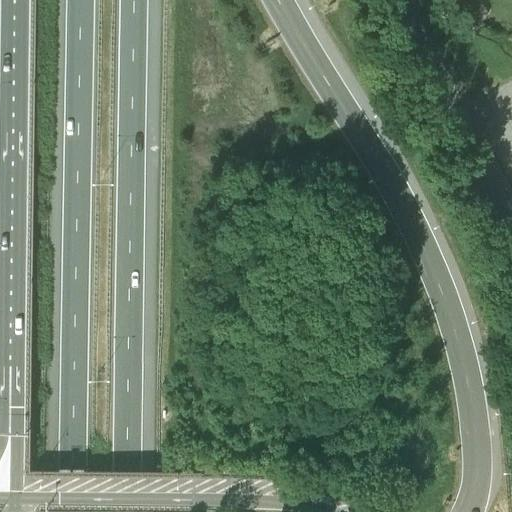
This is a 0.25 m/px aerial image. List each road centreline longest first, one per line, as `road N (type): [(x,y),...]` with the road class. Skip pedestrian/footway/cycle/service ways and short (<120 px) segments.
road 1 (motorway): [(470,511),(478,483),(474,416),(435,275),(390,183),(277,0)]
road 2 (motorway): [(80,0),(73,511)]
road 3 (motorway): [(127,511),(134,0)]
road 4 (motorway): [(15,0),(15,369)]
road 5 (secondary): [(329,511),(287,502),(17,499)]
road 6 (residential): [(511,215),(405,0)]
road 7 (motorway): [(15,369),(17,499)]
